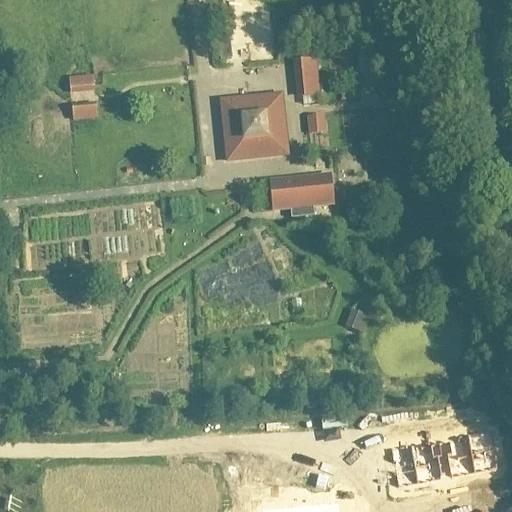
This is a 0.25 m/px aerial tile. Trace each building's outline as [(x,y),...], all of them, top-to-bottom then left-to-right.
[(220,51),(230,49),(229,37),(219,39),(220,51)] [(301,97),(319,95),(315,59),(297,61),(301,97)] [(93,78),(69,80),(70,91),(94,88),(93,78)] [(281,95),(221,101),(228,161),(287,154),(281,95)] [(96,108),(72,110),(73,121),(97,118),(96,108)] [(324,116),(307,118),(309,135),(326,133),(324,116)] [(330,176),(271,182),(274,210),(291,208),(292,218),(315,216),(313,206),(333,204),(330,176)] [(351,311),(344,328),(363,336),(370,319),(351,311)] [(117,404),(112,411),(120,417),(125,410),(117,404)] [(419,445),(389,451),(392,466),(393,466),(395,475),(393,476),(396,491),(440,482),(441,478),(448,476),(450,481),(497,472),(494,457),(490,457),(489,449),(493,447),(490,432),(456,438),(456,443),(421,450),(419,445)] [(339,511),(339,503),(261,511),(339,511)]
